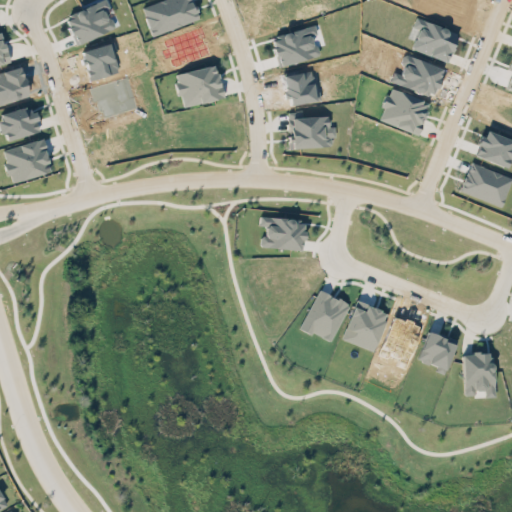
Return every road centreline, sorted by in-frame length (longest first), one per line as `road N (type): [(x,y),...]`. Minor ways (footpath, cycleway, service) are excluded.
road 1 (residential): [(34,212),(158,184),(278,180),(373,195),(511,245)]
road 2 (residential): [(346,190),(334,256),(347,266),(484,318),(511,261)]
road 3 (residential): [(420,209),(502,0)]
road 4 (residential): [(90,198),(26,7)]
road 5 (tertiary): [(0,337),(27,429),(73,511)]
road 6 (residential): [(222,0),(254,97),(258,179)]
